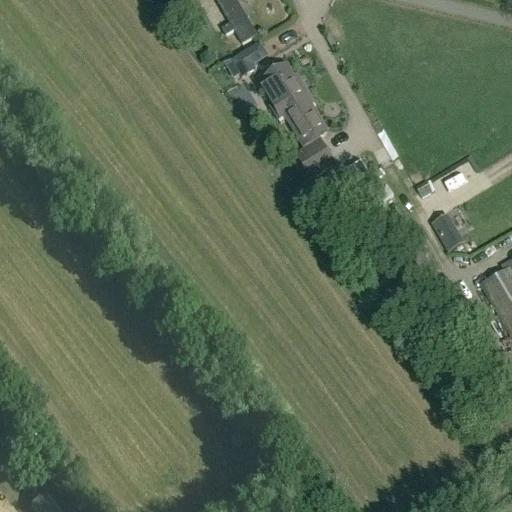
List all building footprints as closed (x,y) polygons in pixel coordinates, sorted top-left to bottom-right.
[(225,40),(235,34),(242,47),(256,39),(233,0),(214,0),(230,27),(221,33),(225,40)] [(260,47),(230,64),(231,64),(222,69),(226,75),(235,71),(242,82),(256,74),(253,69),(268,61),(260,47)] [(263,84),(304,150),(327,136),(287,69),(263,84)] [(336,169),(319,142),(294,158),(311,185),(336,169)] [(368,217),(393,198),(385,188),(380,192),(369,177),(347,193),(359,209),(361,207),(368,217)] [(425,185),(415,191),(419,199),(430,193),(425,185)] [(328,186),(315,194),(325,209),(338,201),(328,186)] [(433,228),(449,255),(464,245),(448,219),(433,228)] [(386,245),(453,340),(474,326),(440,275),(438,277),(405,231),(386,245)] [(511,276),(509,272),(481,289),(511,341),(511,276)] [(511,354),(486,370),(509,407),(511,404),(511,354)] [(16,480),(36,504),(32,507),(35,511),(76,511),(57,487),(52,491),(33,468),(16,480)]
